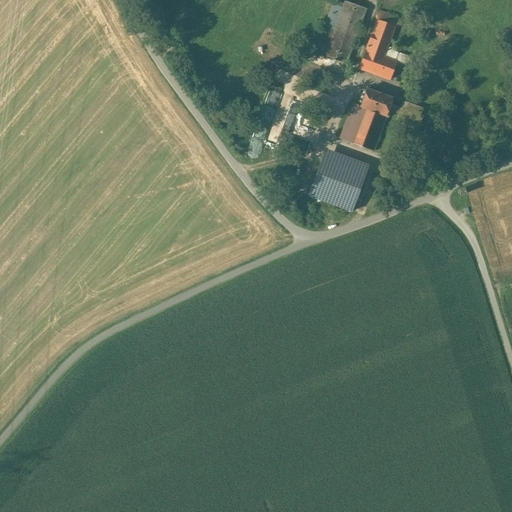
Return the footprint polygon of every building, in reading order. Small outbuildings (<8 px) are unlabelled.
[(341,0),(334,0),(315,53),(325,56),(344,1),(341,0)] [(344,1),(325,56),(345,64),(365,9),(344,1)] [(400,19),(378,11),(375,19),(376,20),(395,27),(397,28),(400,19)] [(376,20),(359,68),(389,80),(395,65),(399,54),(397,53),(387,49),(395,27),(376,20)] [(409,57),(399,54),(395,65),(404,69),(409,57)] [(392,98),(366,88),(360,107),(353,104),(340,139),(373,151),(385,117),(388,118),(390,111),(398,114),(395,120),(403,123),(404,121),(416,126),(422,108),(402,101),(400,108),(390,104),(392,98)] [(366,168),(326,153),(310,195),(351,210),(366,168)]
